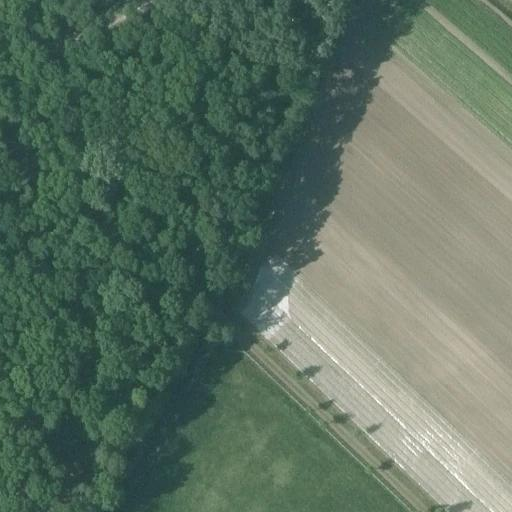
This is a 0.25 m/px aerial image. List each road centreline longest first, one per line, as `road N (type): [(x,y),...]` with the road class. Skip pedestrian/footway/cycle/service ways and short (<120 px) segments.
road 1 (track): [(425,511),(228,326),(0,134)]
road 2 (unclassified): [(0,75),(145,0)]
